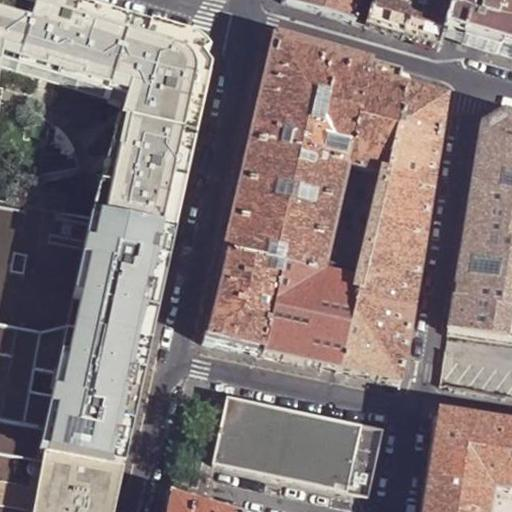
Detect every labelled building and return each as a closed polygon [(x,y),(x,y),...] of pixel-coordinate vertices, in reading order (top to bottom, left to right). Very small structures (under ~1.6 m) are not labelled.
[(0,0),(0,69),(109,101),(110,99),(125,104),(119,125),(118,124),(90,219),(174,235),(190,164),(210,73),(211,73),(197,53),(173,46),(175,39),(86,13),(42,0),(0,0)] [(281,0),(280,5),(352,26),(357,0),(281,0)] [(357,0),(352,26),(384,35),(400,40),(412,0),(357,0)] [(420,46),(437,51),(441,40),(440,39),(451,0),(412,0),(400,40),(420,46)] [(486,53),(511,60),(511,59),(511,0),(497,0),(496,4),(484,0),(451,0),(440,39),(441,40),(453,43),(486,53)] [(213,346),(239,352),(265,358),(326,372),(343,376),(407,386),(454,95),(420,86),(403,80),(405,71),(377,63),(377,58),(281,30),(271,37),(256,101),(258,102),(233,211),(204,338),(203,338),(202,346),(213,348),(213,346)] [(188,43),(175,39),(173,46),(197,53),(189,42),(188,43)] [(511,122),(503,120),(477,137),(457,272),(447,335),(511,345),(511,122)] [(90,219),(0,202),(0,455),(42,464),(43,455),(39,453),(90,219)] [(174,235),(90,219),(39,453),(43,455),(123,472),(174,235)] [(348,428),(225,403),(211,469),(367,501),(381,435),(348,428)] [(417,511),(490,511),(493,494),(511,496),(511,427),(433,416),(419,507),(417,511)] [(0,511),(31,511),(42,464),(0,455),(0,511)] [(43,455),(42,464),(31,511),(86,511),(90,498),(116,504),(123,472),(43,455)] [(114,511),(116,504),(90,498),(86,511),(114,511)] [(163,511),(212,511),(202,509),(166,499),(163,511)]
